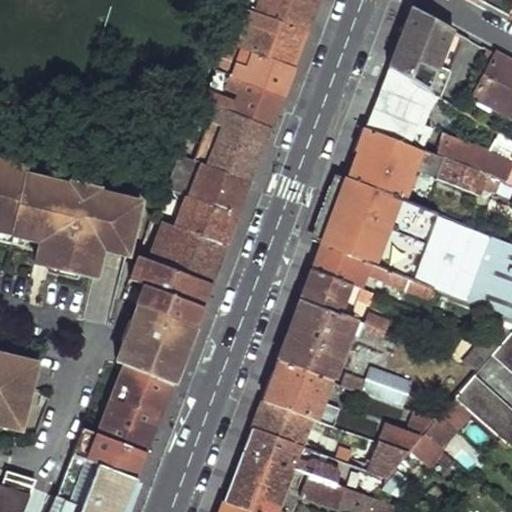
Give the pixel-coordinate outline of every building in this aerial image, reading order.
[(316,0),(259,0),(255,13),(306,30),(316,0)] [(255,13),(238,6),(233,19),(258,28),(253,44),(228,35),(224,44),(292,67),(306,30),(255,13)] [(412,8),(388,70),(427,92),(450,29),(412,8)] [(214,71),(281,95),(292,67),(224,44),(214,71)] [(511,62),(495,53),(471,99),(511,121),(511,120),(511,62)] [(388,70),(365,130),(501,182),(504,183),(511,167),(511,166),(460,146),(462,139),(455,137),(453,141),(430,131),(427,139),(415,134),(424,111),(433,95),(427,92),(388,70)] [(202,102),(269,127),(281,95),(214,71),(202,102)] [(199,101),(193,116),(221,127),(211,157),(196,153),(193,160),(249,181),(269,127),(202,102),(199,101)] [(450,105),(448,117),(494,143),(500,133),(458,109),(450,105)] [(365,130),(346,180),(403,204),(414,175),(479,200),(483,190),(497,195),(501,182),(365,130)] [(179,155),(176,162),(166,189),(188,196),(236,215),(249,181),(193,160),(179,155)] [(0,231),(1,231),(28,238),(44,242),(39,263),(50,265),(100,277),(105,252),(107,243),(132,249),(142,204),(99,194),(100,189),(70,182),(70,187),(12,174),(13,169),(14,167),(0,163),(0,231)] [(70,187),(70,182),(13,169),(12,174),(70,187)] [(346,180),(321,246),(434,293),(461,304),(488,240),(403,204),(346,180)] [(188,196),(176,228),(224,246),(236,215),(188,196)] [(164,224),(148,258),(210,283),(224,246),(176,228),(164,224)] [(28,238),(1,231),(0,236),(0,240),(25,246),(28,238)] [(107,243),(105,252),(130,257),(132,249),(107,243)] [(321,246),(312,271),(361,292),(366,280),(430,305),(434,293),(321,246)] [(148,258),(142,256),(136,269),(142,272),(139,282),(202,306),(210,283),(148,258)] [(312,271),(300,301),(337,316),(344,299),(367,308),(372,296),(361,292),(312,271)] [(138,303),(194,326),(202,306),(139,282),(130,278),(122,297),(138,303)] [(511,283),(492,317),(511,324),(511,283)] [(300,301),(276,363),(331,386),(355,324),(337,316),(300,301)] [(128,329),(184,351),(194,326),(138,303),(128,329)] [(171,383),(184,351),(128,329),(124,338),(115,361),(125,365),(171,383)] [(365,329),(361,341),(400,358),(405,345),(365,329)] [(497,348),(490,356),(511,374),(511,338),(508,335),(497,348)] [(481,349),(464,370),(475,374),(490,356),(497,348),(491,345),(486,351),(481,349)] [(0,427),(22,433),(27,411),(22,410),(28,388),(33,389),(38,371),(0,360),(0,427)] [(276,363),(261,405),(310,424),(331,432),(338,415),(322,408),(331,386),(276,363)] [(171,383),(125,365),(98,435),(145,455),(171,383)] [(344,380),(340,389),(400,413),(409,392),(372,377),(367,388),(344,380)] [(457,397),(453,402),(461,410),(509,450),(511,446),(511,415),(471,380),(457,397)] [(33,389),(28,388),(22,410),(27,411),(31,412),(37,391),(33,389)] [(445,393),(438,407),(446,410),(453,402),(457,397),(445,393)] [(446,410),(437,421),(446,428),(461,410),(453,402),(446,410)] [(261,405),(251,432),(300,451),(310,424),(261,405)] [(386,433),(379,450),(406,459),(422,440),(433,426),(414,419),(405,440),(386,433)] [(433,426),(422,440),(431,448),(446,428),(437,421),(433,426)] [(71,453),(135,481),(145,455),(98,435),(81,428),(71,453)] [(251,432),(242,455),(291,474),(307,480),(353,498),(356,489),(340,483),(336,476),(313,467),(306,469),(295,464),(300,451),(251,432)] [(379,450),(368,477),(385,484),(406,459),(379,450)] [(47,511),(123,511),(135,481),(71,453),(47,511)] [(242,455),(223,504),(241,511),(276,511),(291,474),(242,455)] [(2,485),(28,493),(33,480),(6,472),(2,485)] [(307,480),(300,501),(329,511),(391,511),(353,498),(307,480)] [(0,511),(20,511),(28,493),(2,485),(0,484),(0,511)]
